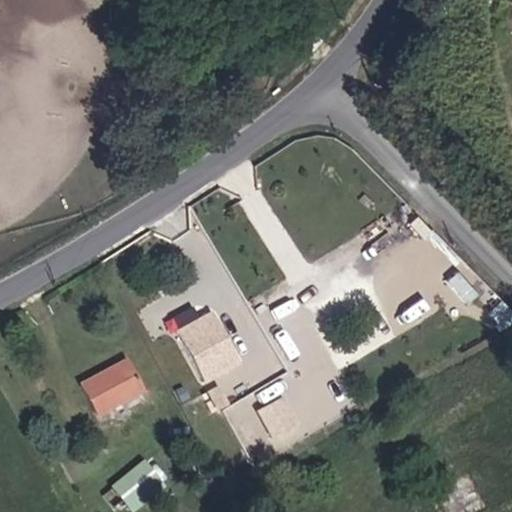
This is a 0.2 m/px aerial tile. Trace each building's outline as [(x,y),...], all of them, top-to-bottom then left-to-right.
[(511,0),(495,0),(488,20),(511,29),(511,28),(511,0)] [(191,328),(168,338),(184,374),(208,362),(191,328)] [(114,366),(69,386),(82,411),(124,391),(114,366)] [(255,408),(271,438),(299,423),(283,394),(255,408)] [(136,510),(166,481),(141,456),(111,486),(136,510)]
